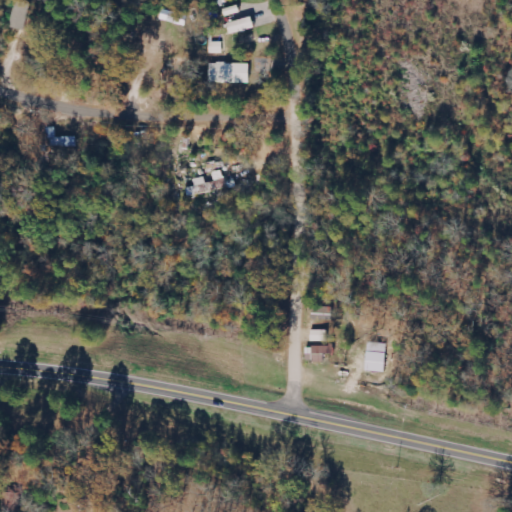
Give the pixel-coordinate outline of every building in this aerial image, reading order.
[(34,5),(20,1),(14,27),(29,31),(34,5)] [(230,24),(233,35),(257,29),(254,17),(230,24)] [(212,54),(224,54),(224,43),(212,43),(212,54)] [(252,84),(251,63),(212,64),(212,84),(252,84)] [(188,196),(237,190),(236,182),(227,183),(225,171),(214,173),(216,182),(207,184),(206,178),(195,180),(196,187),(187,188),(188,196)] [(330,331),(313,331),(313,342),(329,342),(330,331)] [(388,344),(369,343),(369,372),(388,372),(388,344)] [(308,362),(326,362),(326,354),(336,355),(336,347),(308,347),(308,362)]
